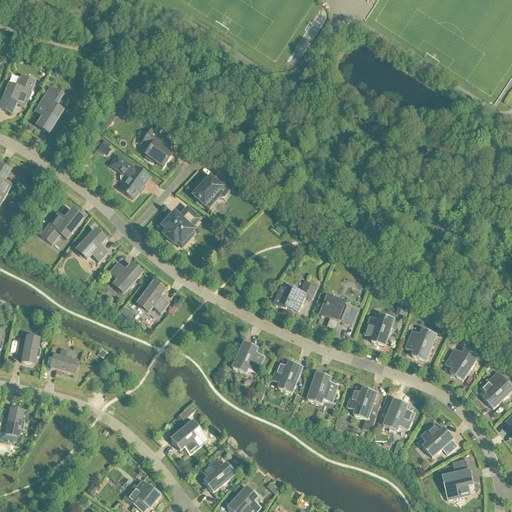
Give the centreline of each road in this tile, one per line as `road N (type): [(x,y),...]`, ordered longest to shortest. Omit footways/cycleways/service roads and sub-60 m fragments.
road 1 (residential): [(500,495),(476,429),(449,403),(252,321),(128,236)]
road 2 (residential): [(0,387),(75,405),(112,424),(184,502)]
road 3 (residential): [(128,236),(87,195),(0,142)]
